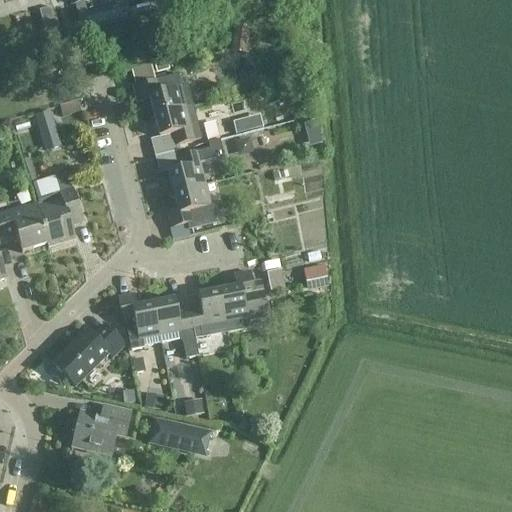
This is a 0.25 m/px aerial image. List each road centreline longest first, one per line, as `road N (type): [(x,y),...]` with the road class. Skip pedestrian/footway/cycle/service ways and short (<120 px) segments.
road 1 (residential): [(126,256),(142,240),(100,78)]
road 2 (residential): [(0,384),(126,256)]
road 3 (residential): [(19,511),(33,435),(24,408),(0,392)]
